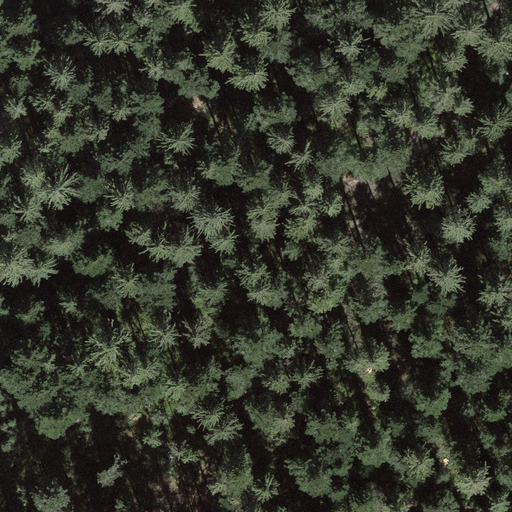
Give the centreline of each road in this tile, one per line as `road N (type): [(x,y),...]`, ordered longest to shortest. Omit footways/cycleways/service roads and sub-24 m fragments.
road 1 (track): [(189,511),(216,444),(318,268),(363,209),(490,0)]
road 2 (track): [(0,259),(173,254),(363,209)]
